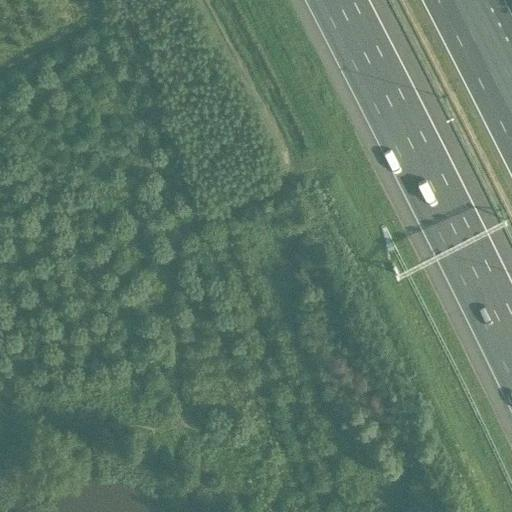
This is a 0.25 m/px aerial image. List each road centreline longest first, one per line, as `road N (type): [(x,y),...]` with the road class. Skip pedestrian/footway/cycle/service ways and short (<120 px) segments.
road 1 (track): [(187,432),(167,283),(181,230),(262,197),(285,167),(282,147),(203,0)]
road 2 (motorway): [(333,0),(511,343)]
road 3 (motorway): [(511,124),(448,0)]
